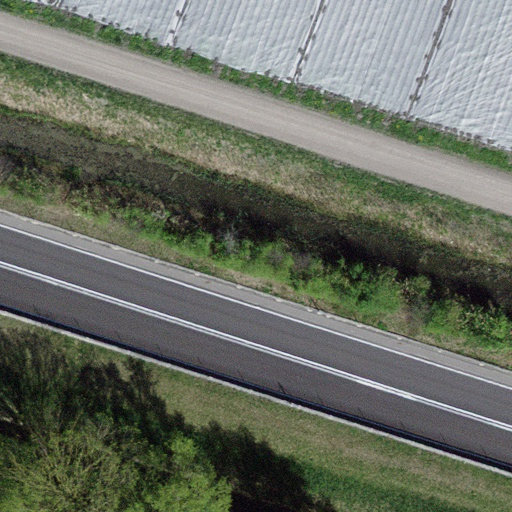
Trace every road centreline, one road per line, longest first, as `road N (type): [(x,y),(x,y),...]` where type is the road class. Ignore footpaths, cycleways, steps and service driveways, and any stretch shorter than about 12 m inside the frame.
road 1 (trunk): [(511,428),(0,264)]
road 2 (track): [(0,33),(511,195)]
